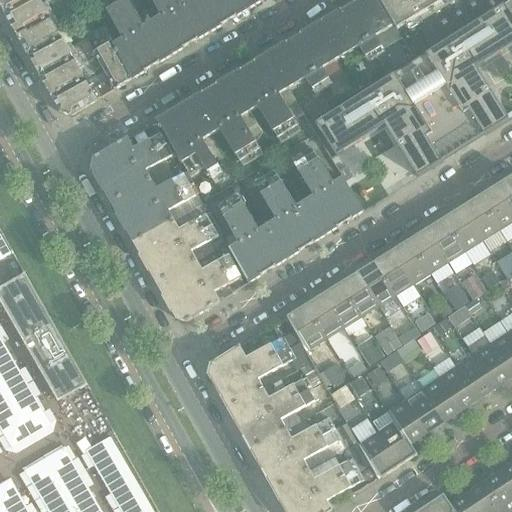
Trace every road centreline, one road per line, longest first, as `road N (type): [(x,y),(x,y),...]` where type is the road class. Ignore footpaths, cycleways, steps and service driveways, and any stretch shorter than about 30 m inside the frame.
road 1 (tertiary): [(0,119),(226,511)]
road 2 (residential): [(511,148),(173,363)]
road 3 (residential): [(53,157),(311,0)]
road 4 (tertiary): [(173,363),(53,157)]
road 5 (tertiary): [(256,511),(173,363)]
road 6 (residential): [(511,421),(374,511)]
